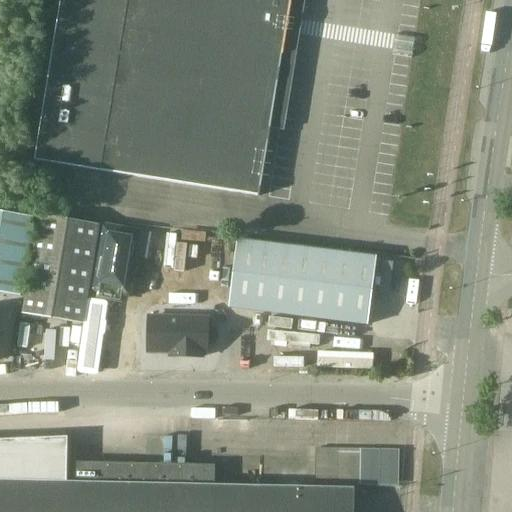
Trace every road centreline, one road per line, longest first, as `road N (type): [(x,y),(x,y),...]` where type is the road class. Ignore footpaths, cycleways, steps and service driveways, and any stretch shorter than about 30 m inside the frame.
road 1 (unclassified): [(462,400),(0,394)]
road 2 (unclassified): [(475,274),(511,29)]
road 3 (unclassified): [(462,400),(475,274)]
